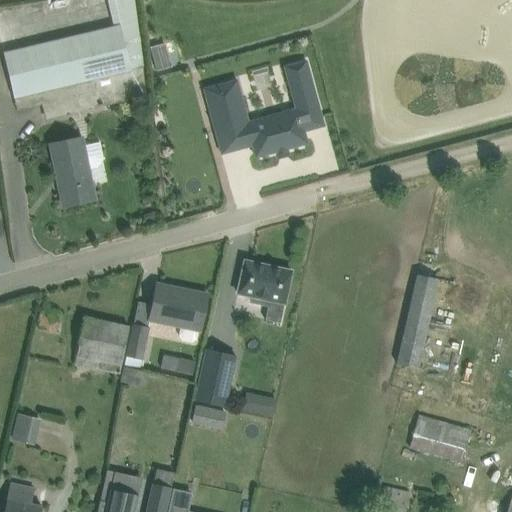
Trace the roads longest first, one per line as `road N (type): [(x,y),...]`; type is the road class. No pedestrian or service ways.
road 1 (unclassified): [(0,285),(321,193)]
road 2 (track): [(321,193),(511,143)]
